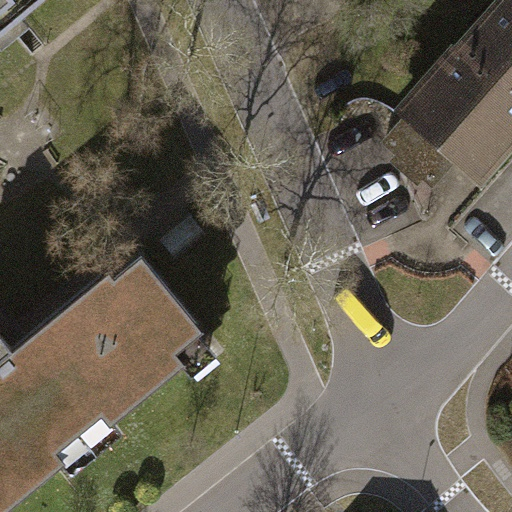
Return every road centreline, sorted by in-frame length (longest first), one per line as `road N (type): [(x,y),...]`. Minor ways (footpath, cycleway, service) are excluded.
road 1 (residential): [(225,0),(316,208),(378,392)]
road 2 (residential): [(231,511),(378,392)]
road 3 (residential): [(378,392),(511,278)]
road 4 (residential): [(378,392),(481,511)]
